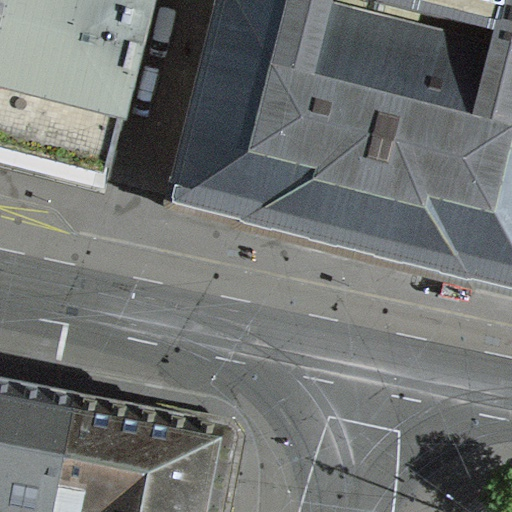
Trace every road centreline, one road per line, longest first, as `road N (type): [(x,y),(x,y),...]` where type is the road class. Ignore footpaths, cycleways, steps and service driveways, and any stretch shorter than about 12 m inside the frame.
road 1 (unclassified): [(399,319),(0,232)]
road 2 (unclassified): [(388,356),(0,279)]
road 3 (unclassified): [(0,325),(373,405)]
road 4 (unclassified): [(373,405),(511,433)]
